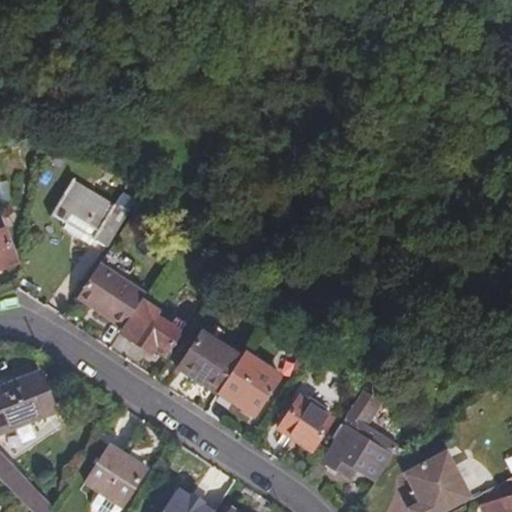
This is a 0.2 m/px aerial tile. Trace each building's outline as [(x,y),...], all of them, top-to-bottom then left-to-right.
[(42,158),(60,168),(68,155),(50,145),(42,158)] [(37,180),(46,186),(56,169),(47,163),(37,180)] [(107,251),(129,217),(76,181),(53,215),(69,225),(63,234),(89,251),(95,242),(107,251)] [(0,268),(15,263),(6,230),(0,232),(0,268)] [(141,301),(145,295),(98,264),(76,298),(122,329),(141,301)] [(198,284),(204,276),(192,266),(186,275),(198,284)] [(122,329),(120,333),(151,354),(156,347),(165,354),(185,326),(176,320),(169,329),(155,320),(160,312),(141,301),(122,329)] [(179,368),(218,393),(219,392),(242,357),(205,331),(179,368)] [(156,347),(151,354),(160,361),(165,354),(156,347)] [(281,378),(244,354),(242,357),(219,392),(256,417),(281,378)] [(301,376),(309,362),(302,356),(300,361),(303,364),(297,373),(301,376)] [(0,437),(56,413),(39,374),(0,391),(0,437)] [(381,400),(364,389),(330,442),(333,443),(321,461),(349,479),(356,468),(376,481),(408,453),(365,425),(381,400)] [(310,451),(332,419),(300,398),(278,430),(310,451)] [(118,511),(145,473),(108,449),(83,487),(97,496),(90,506),(91,510),(93,511),(118,511)] [(412,511),(446,511),(471,499),(447,453),(406,474),(422,504),(411,509),(412,511)] [(0,458),(0,479),(7,487),(27,508),(31,511),(49,511),(51,510),(0,458)] [(315,464),(305,479),(316,484),(325,472),(315,464)] [(13,511),(27,508),(7,487),(0,489),(0,492),(6,511),(13,511)] [(511,511),(511,498),(504,501),(498,487),(474,499),(479,508),(479,511),(511,511)] [(177,491),(162,511),(208,511),(200,506),(202,503),(192,496),(189,499),(177,491)]
